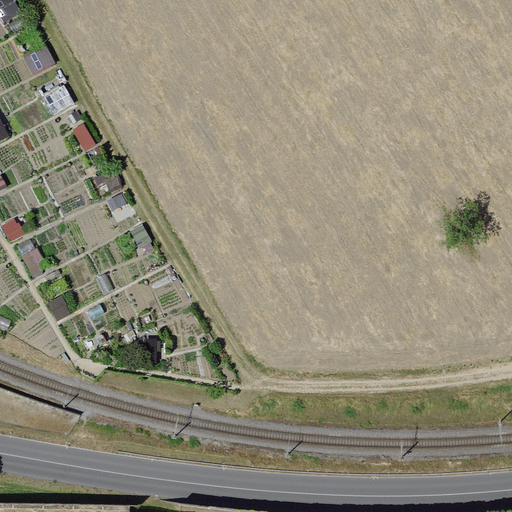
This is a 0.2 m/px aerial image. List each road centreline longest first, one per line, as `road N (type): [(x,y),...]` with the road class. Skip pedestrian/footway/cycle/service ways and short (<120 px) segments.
road 1 (secondary): [(511,492),(410,498),(248,490),(0,455)]
road 2 (track): [(511,376),(399,388),(247,386)]
